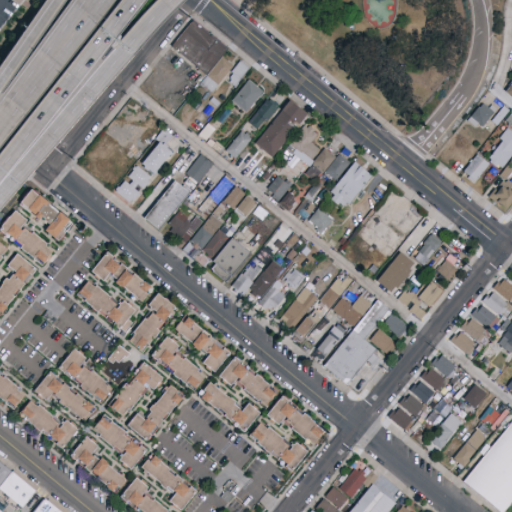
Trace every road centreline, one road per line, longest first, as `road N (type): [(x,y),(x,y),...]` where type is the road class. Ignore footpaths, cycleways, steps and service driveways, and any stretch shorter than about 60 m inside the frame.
road 1 (residential): [(47,168),(465,511)]
road 2 (residential): [(511,238),(285,511)]
road 3 (secondary): [(207,0),(404,164)]
road 4 (motorway): [(0,187),(173,0)]
road 5 (residential): [(196,0),(47,168)]
road 6 (motorway): [(0,171),(136,0)]
road 7 (secondary): [(404,164),(511,254)]
road 8 (tertiary): [(0,432),(98,511)]
road 9 (motorway): [(77,27),(0,122)]
